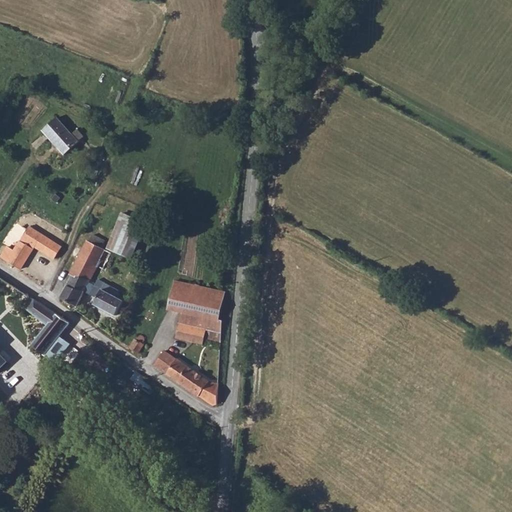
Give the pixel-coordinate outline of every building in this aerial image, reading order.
[(58,118),(43,131),(64,157),(78,144),(58,118)] [(132,258),(138,243),(146,223),(122,214),(108,247),(132,258)] [(146,223),(138,243),(146,246),(154,226),(146,223)] [(23,225),(17,233),(24,237),(30,229),(23,225)] [(15,250),(8,261),(20,268),(35,245),(55,258),(62,246),(46,235),(31,226),(30,229),(24,237),(20,243),(15,250)] [(49,230),(46,235),(62,246),(66,241),(49,230)] [(71,274),(74,275),(89,282),(97,265),(106,248),(102,247),(106,240),(94,234),(91,241),(88,240),(71,274)] [(8,246),(1,257),(8,261),(15,250),(8,246)] [(106,248),(97,265),(104,268),(112,252),(106,248)] [(74,275),(63,297),(65,298),(78,305),(85,291),(89,282),(74,275)] [(0,276),(0,300),(12,285),(0,276)] [(170,281),(166,309),(180,312),(220,318),(223,291),(170,281)] [(89,282),(85,291),(98,297),(103,289),(89,282)] [(103,289),(98,297),(95,303),(116,314),(123,300),(103,289)] [(31,297),(24,307),(47,326),(55,314),(31,297)] [(220,318),(180,312),(179,319),(176,337),(204,344),(205,338),(222,341),(224,319),(220,318)] [(47,326),(31,346),(44,356),(70,324),(55,314),(47,326)] [(134,339),(129,348),(139,354),(144,344),(143,344),(145,341),(145,338),(143,336),(141,335),(139,336),(137,337),(136,340),(134,339)] [(167,349),(157,363),(180,380),(213,404),(217,404),(219,384),(210,382),(195,370),(167,349)]
